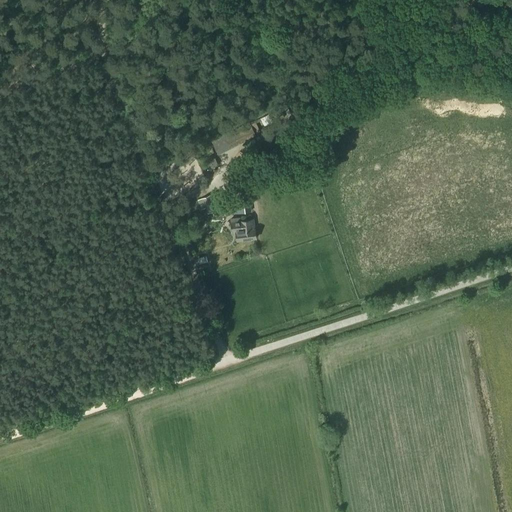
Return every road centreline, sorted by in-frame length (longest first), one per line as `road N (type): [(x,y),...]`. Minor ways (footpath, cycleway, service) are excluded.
road 1 (unclassified): [(207,370),(511,269)]
road 2 (track): [(0,438),(207,370)]
